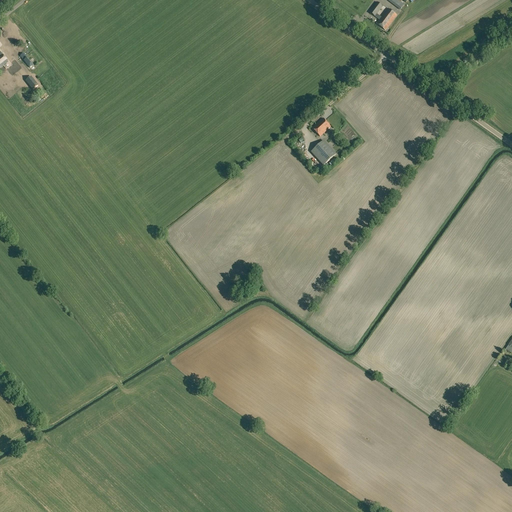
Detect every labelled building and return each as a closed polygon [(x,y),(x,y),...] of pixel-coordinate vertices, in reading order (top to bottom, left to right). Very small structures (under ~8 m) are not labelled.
[(390,0),(389,1),(401,10),(405,5),(397,0),(390,0)] [(376,24),(385,31),(397,15),(388,9),(381,18),(377,14),(382,7),(377,2),(369,12),(379,20),(376,24)] [(0,37),(1,37),(15,55),(21,50),(3,27),(0,29),(0,37)] [(33,65),(23,53),(19,56),(30,68),(33,65)] [(8,62),(2,54),(0,55),(0,68),(8,62)] [(38,86),(31,77),(27,81),(34,90),(38,86)] [(312,128),(320,137),(331,127),(323,119),(312,128)] [(311,152),(323,165),(336,154),(323,140),(311,152)]
